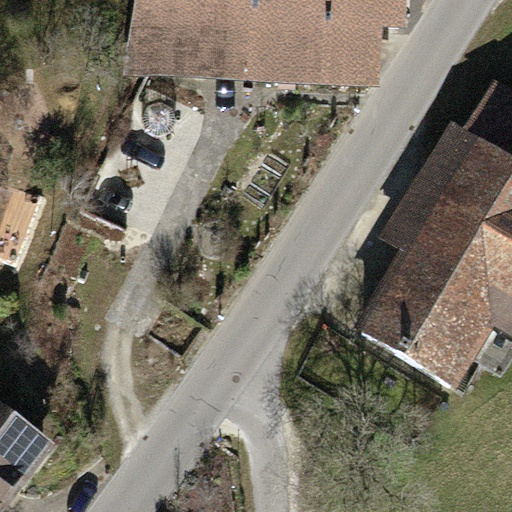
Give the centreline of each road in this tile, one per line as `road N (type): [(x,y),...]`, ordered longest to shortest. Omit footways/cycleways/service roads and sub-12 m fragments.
road 1 (tertiary): [(124,511),(227,374),(470,0)]
road 2 (track): [(227,374),(269,436),(279,511)]
